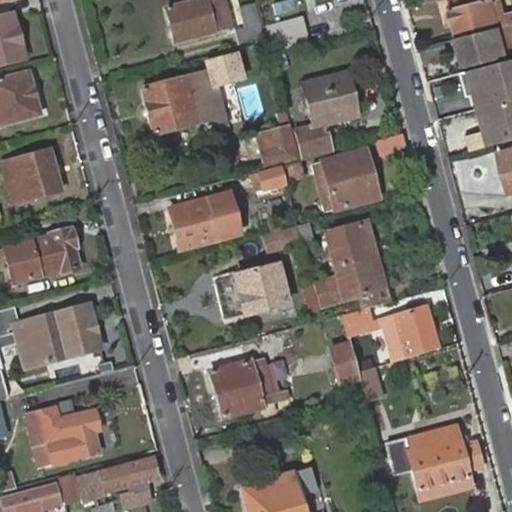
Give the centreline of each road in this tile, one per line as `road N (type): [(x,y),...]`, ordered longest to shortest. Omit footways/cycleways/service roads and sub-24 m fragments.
road 1 (residential): [(193,511),(61,0)]
road 2 (residential): [(511,466),(389,0)]
